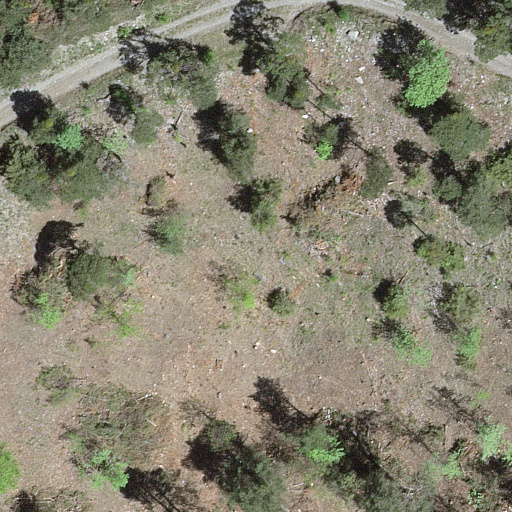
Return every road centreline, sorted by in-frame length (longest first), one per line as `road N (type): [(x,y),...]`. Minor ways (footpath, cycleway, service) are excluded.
road 1 (track): [(0,116),(271,0)]
road 2 (track): [(380,0),(511,65)]
